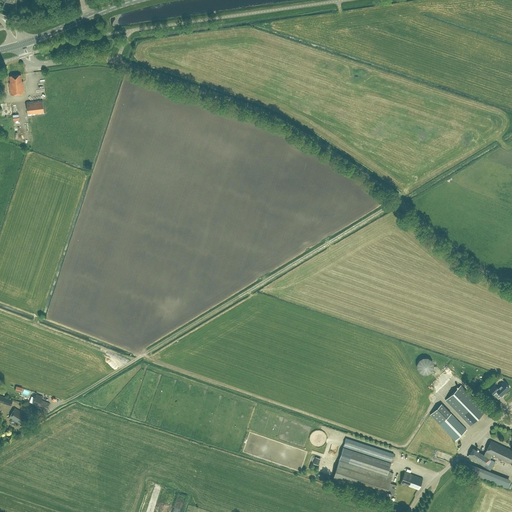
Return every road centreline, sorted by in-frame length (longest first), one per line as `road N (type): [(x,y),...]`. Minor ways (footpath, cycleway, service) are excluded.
road 1 (unclassified): [(511,283),(473,265),(379,184),(286,123),(116,61)]
road 2 (track): [(143,354),(403,446),(439,398)]
road 3 (unclassified): [(116,61),(129,30),(341,0)]
road 4 (unclassified): [(511,404),(407,511)]
road 5 (primary): [(19,44),(137,0)]
